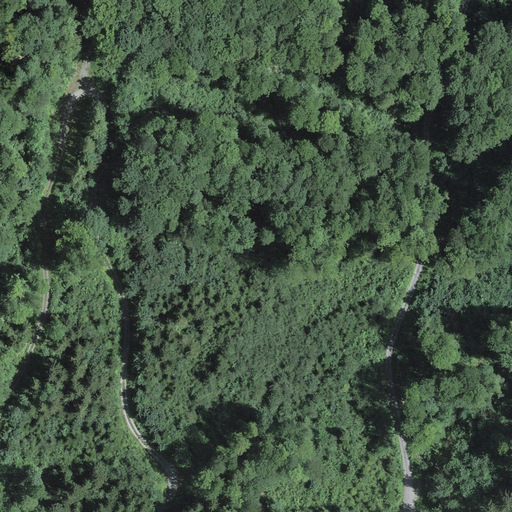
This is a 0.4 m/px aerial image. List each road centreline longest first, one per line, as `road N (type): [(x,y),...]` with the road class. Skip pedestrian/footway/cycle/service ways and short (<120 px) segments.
road 1 (track): [(163,511),(178,473),(130,433),(128,299),(98,247),(92,217),(108,108),(89,71),(72,100),(68,142),(43,213),(47,294),(39,344),(0,412)]
road 2 (track): [(464,0),(426,121),(432,182),(417,274),(386,365),(412,511)]
